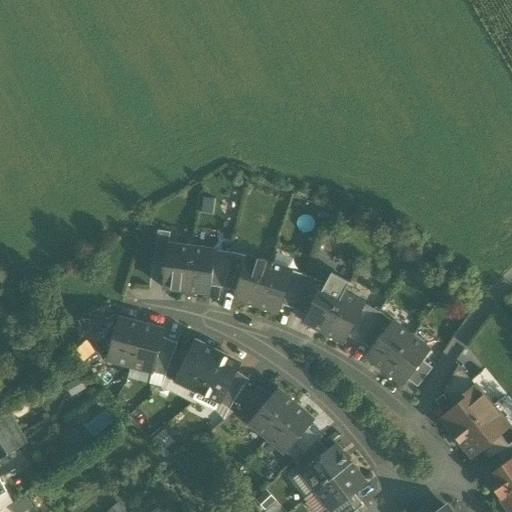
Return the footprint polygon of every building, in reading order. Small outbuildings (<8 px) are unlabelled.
[(154,263),(166,264),(168,244),(169,244),(170,233),(158,231),(154,263)] [(163,288),(186,291),(192,247),(169,244),(168,244),(166,264),(163,288)] [(216,251),(192,247),(186,291),(210,294),(211,286),(216,251)] [(211,286),(223,288),(232,253),(216,251),(211,286)] [(247,256),(232,253),(223,288),(236,291),(247,256)] [(277,253),(273,265),(290,270),(294,259),(277,253)] [(234,298),(257,306),(270,264),(247,256),(236,291),(234,298)] [(273,265),(270,264),(257,306),(280,313),(282,305),(293,271),(290,270),(273,265)] [(282,305),(294,309),(308,277),(308,276),(293,271),(282,305)] [(332,273),(326,284),(344,293),(350,283),(332,273)] [(323,282),(308,277),(294,309),(306,315),(323,282)] [(323,332),(344,293),(326,284),(323,282),(306,315),(302,321),(323,332)] [(365,305),(344,293),(323,332),(345,344),(348,337),(365,305)] [(360,342),(361,341),(380,312),(365,305),(348,337),(360,342)] [(103,307),(81,318),(86,328),(108,317),(103,307)] [(380,312),(361,341),(371,349),(392,321),(380,312)] [(107,361),(130,367),(142,324),(119,318),(107,361)] [(365,356),(384,370),(412,336),(393,321),(392,321),(371,349),(365,356)] [(165,330),(142,324),(130,367),(154,373),(163,338),(165,330)] [(430,351),(412,336),(384,370),(403,385),(408,379),(423,360),(430,351)] [(154,373),(165,376),(175,352),(178,344),(163,338),(154,373)] [(176,381),(197,392),(217,353),(196,342),(188,358),(176,381)] [(188,358),(175,352),(165,376),(172,379),(176,381),(188,358)] [(217,353),(197,392),(219,403),(235,371),(239,364),(217,353)] [(408,379),(418,387),(433,368),(423,360),(408,379)] [(444,391),(457,407),(461,403),(458,400),(476,386),(459,365),(444,391)] [(127,378),(161,387),(165,376),(154,373),(130,367),(127,378)] [(219,403),(229,410),(249,380),(235,371),(219,403)] [(172,379),(165,376),(161,387),(166,390),(172,379)] [(80,377),(66,385),(73,397),(87,389),(80,377)] [(197,392),(176,381),(172,379),(166,390),(192,402),(193,399),(197,392)] [(441,419),(472,456),(481,449),(500,433),(509,426),(476,386),(458,400),(461,403),(457,407),(441,419)] [(246,406),(257,413),(272,396),(258,387),(246,406)] [(249,423),(267,438),(296,405),(278,389),(272,396),(257,413),(249,423)] [(215,410),(219,403),(197,392),(193,399),(215,410)] [(219,403),(215,410),(224,421),(232,412),(229,410),(219,403)] [(314,421),(296,405),(267,438),(285,454),(293,446),(308,428),(314,421)] [(0,419),(0,439),(8,455),(28,442),(13,412),(0,419)] [(73,425),(60,435),(70,449),(83,439),(73,425)] [(293,446),(302,455),(318,439),(308,428),(293,446)] [(175,442),(164,429),(151,440),(162,453),(175,442)] [(490,459),(497,453),(509,445),(500,433),(481,449),(490,459)] [(318,439),(302,455),(294,462),(301,472),(328,451),(318,439)] [(511,443),(509,445),(497,453),(505,465),(511,460),(511,443)] [(301,472),(316,491),(351,464),(336,445),(328,451),(301,472)] [(490,482),(510,511),(511,511),(511,460),(505,465),(489,476),(492,480),(490,482)] [(32,464),(21,472),(32,487),(44,479),(32,464)] [(351,464),(316,491),(330,510),(331,510),(354,493),(366,483),(351,464)] [(316,491),(301,472),(291,480),(305,499),(316,491)] [(72,511),(92,511),(106,502),(97,489),(70,509),(72,511)] [(277,501),(267,490),(256,500),(265,511),(277,501)] [(0,510),(12,502),(6,491),(0,494),(0,510)] [(327,511),(330,510),(316,491),(305,499),(315,511),(327,511)] [(327,511),(354,511),(359,509),(363,505),(354,493),(331,510),(330,510),(327,511)] [(25,494),(9,506),(13,511),(25,511),(34,506),(25,494)]
